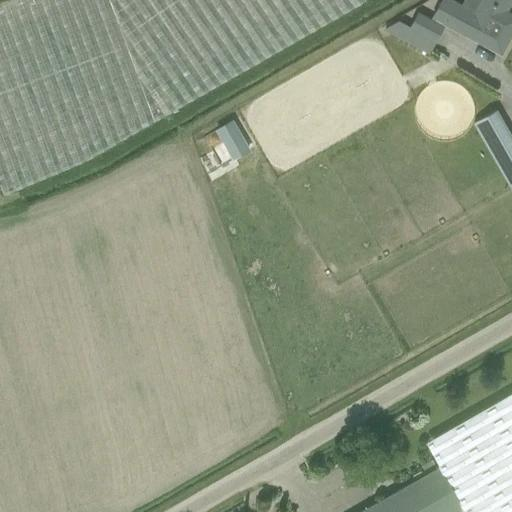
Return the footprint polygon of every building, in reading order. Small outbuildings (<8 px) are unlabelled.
[(0,186),(3,195),(75,164),(140,129),(364,0),(5,0),(0,2),(0,186)] [(511,0),(464,0),(462,5),(452,0),(440,0),(432,15),(500,53),(511,33),(508,31),(511,23),(511,14),(506,11),(511,0)] [(444,24),(418,10),(410,26),(399,19),(385,27),(430,52),(444,24)] [(479,93),(465,113),(482,124),(495,104),(479,93)] [(234,159),(253,149),(236,117),(217,127),(234,159)] [(511,511),(511,392),(425,442),(440,467),(360,511),(511,511)]
